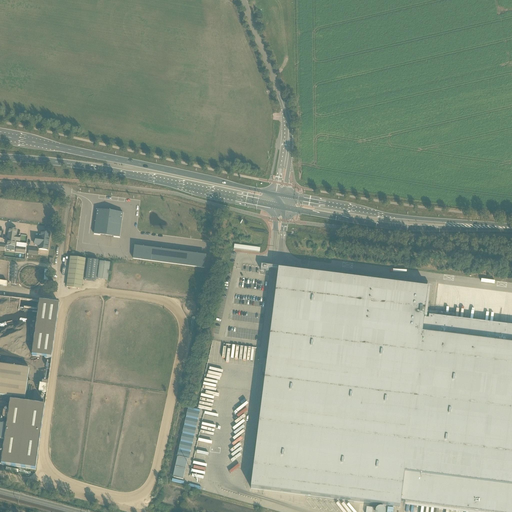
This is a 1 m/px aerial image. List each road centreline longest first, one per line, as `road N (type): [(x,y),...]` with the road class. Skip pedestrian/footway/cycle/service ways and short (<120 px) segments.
road 1 (primary): [(274,191),(0,136)]
road 2 (primary): [(0,157),(274,205)]
road 3 (primary): [(488,225),(284,193)]
road 4 (primary): [(285,207),(395,227),(488,225)]
road 5 (unclassified): [(287,122),(243,0)]
